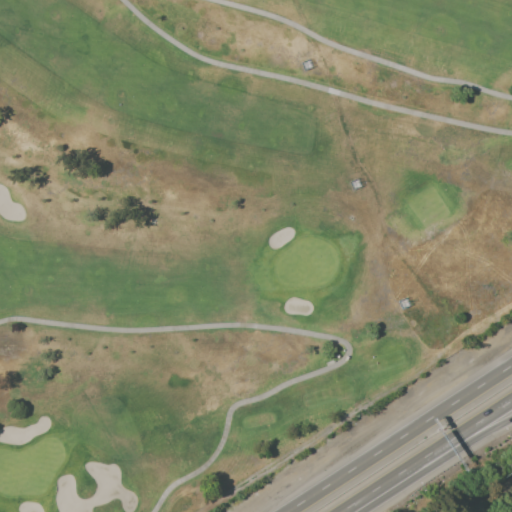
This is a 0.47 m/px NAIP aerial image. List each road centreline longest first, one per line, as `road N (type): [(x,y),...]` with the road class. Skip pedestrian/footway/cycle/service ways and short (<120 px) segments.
road 1 (motorway): [(511,364),(346,473)]
road 2 (motorway): [(397,476),(511,401)]
road 3 (motorway): [(397,476),(511,419)]
